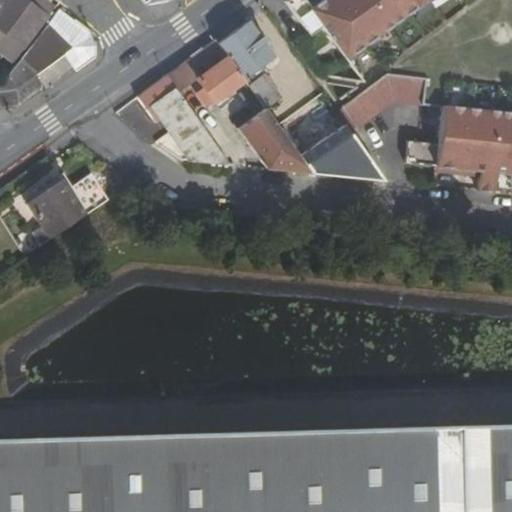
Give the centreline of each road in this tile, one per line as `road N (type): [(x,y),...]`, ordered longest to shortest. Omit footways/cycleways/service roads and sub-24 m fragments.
road 1 (unknown): [(0,396),(511,385)]
road 2 (residential): [(72,102),(187,188),(511,221)]
